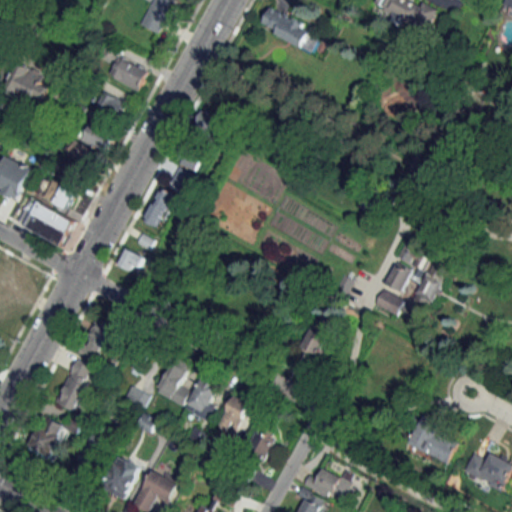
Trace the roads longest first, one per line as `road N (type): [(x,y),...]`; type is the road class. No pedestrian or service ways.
road 1 (tertiary): [(76,274),(226,0)]
road 2 (residential): [(290,392),(76,274)]
road 3 (residential): [(455,511),(306,432)]
road 4 (tertiary): [(0,412),(76,274)]
